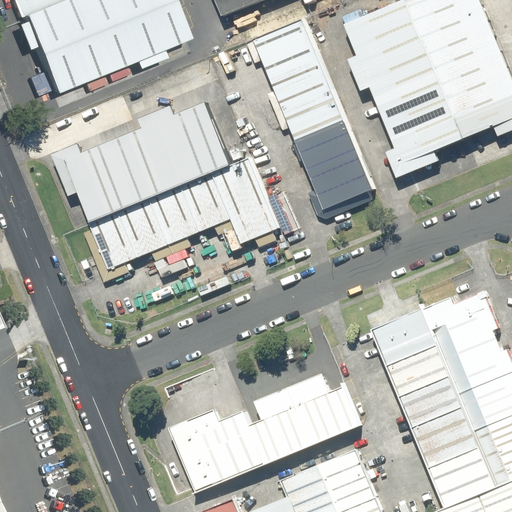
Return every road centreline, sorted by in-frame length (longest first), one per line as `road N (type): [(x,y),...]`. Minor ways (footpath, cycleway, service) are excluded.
road 1 (unclassified): [(511,216),(86,374)]
road 2 (unknown): [(380,419),(252,72)]
road 3 (tertiary): [(0,165),(86,374)]
road 4 (tertiary): [(86,374),(142,511)]
road 5 (unknown): [(259,476),(380,419)]
